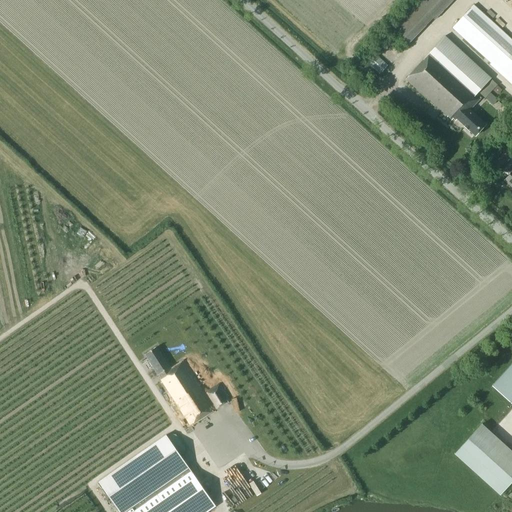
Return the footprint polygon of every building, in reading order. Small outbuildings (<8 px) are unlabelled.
[(417,0),(391,27),(408,44),(433,17),(435,19),(453,0),(417,0)] [(511,39),(473,4),(452,27),(511,81),(511,39)] [(483,96),(478,92),(491,78),(445,36),(405,80),(447,117),(448,116),(452,120),(455,117),(464,126),(469,130),(476,136),(486,124),(470,110),(481,97),(481,98),(483,96)] [(374,54),(366,63),(380,74),(387,65),(374,54)] [(356,76),(361,81),(365,77),(359,72),(356,76)] [(491,78),(479,92),(485,97),(497,84),(491,78)] [(511,186),(511,160),(509,158),(501,167),(506,172),(508,171),(511,174),(505,180),(511,186)] [(190,427),(230,401),(219,385),(206,394),(185,360),(171,369),(157,347),(146,354),(161,379),(159,380),(190,427)] [(511,366),(493,387),(511,404),(511,366)] [(511,481),(511,450),(482,424),(455,454),(500,495),(511,481)] [(99,482),(119,511),(207,511),(216,507),(180,455),(184,452),(185,448),(175,435),(171,434),(167,437),(166,435),(99,482)] [(255,475),(261,472),(255,459),(248,462),(255,475)]
